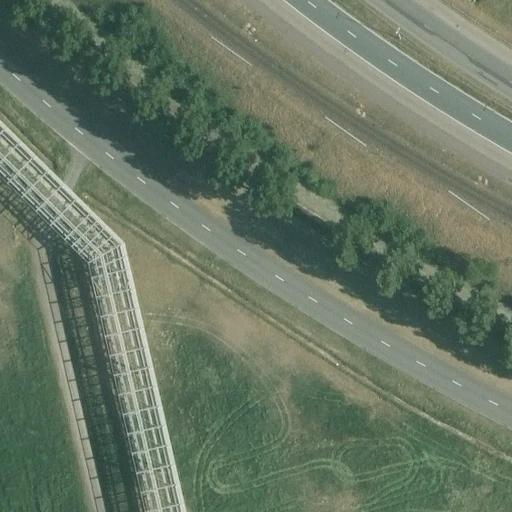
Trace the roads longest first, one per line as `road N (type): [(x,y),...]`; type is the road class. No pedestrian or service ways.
road 1 (primary): [(296,0),(511,145)]
road 2 (primary): [(511,90),(379,0)]
